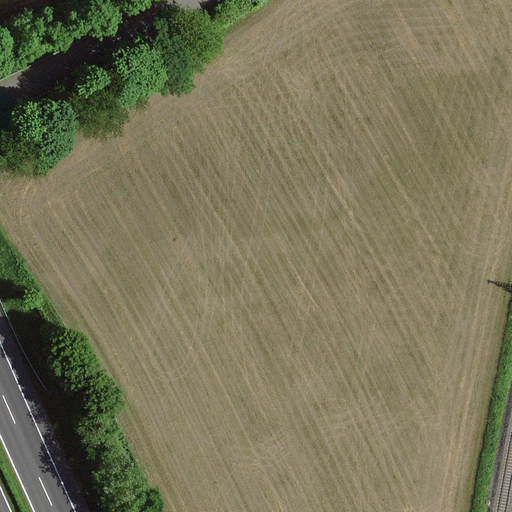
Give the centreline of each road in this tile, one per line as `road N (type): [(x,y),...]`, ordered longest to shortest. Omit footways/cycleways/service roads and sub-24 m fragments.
road 1 (unclassified): [(0,97),(196,0)]
road 2 (motorway): [(55,511),(0,386)]
